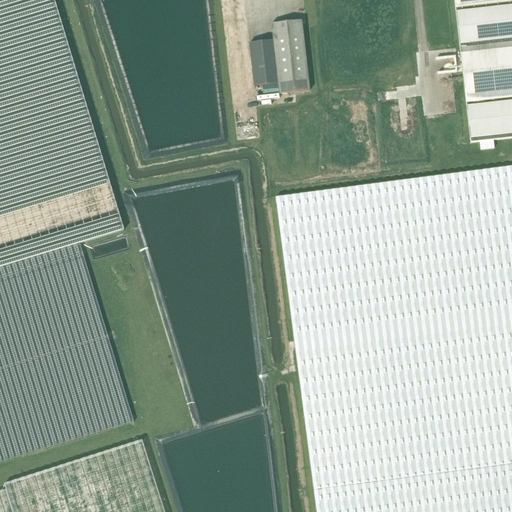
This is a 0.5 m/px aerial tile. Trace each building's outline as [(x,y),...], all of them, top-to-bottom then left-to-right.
[(0,0),(0,462),(134,423),(80,245),(124,231),(54,0),(0,0)] [(511,0),(454,0),(463,76),(470,143),(480,142),(481,150),(488,150),(494,149),(493,143),(492,143),(492,141),(511,138),(511,0)] [(279,85),(280,95),(310,92),(310,91),(304,43),(308,43),(306,26),(302,27),(302,21),(272,25),(274,42),(249,44),(254,88),(279,85)] [(511,511),(511,167),(276,199),(314,492),(316,511),(511,511)] [(5,491),(0,492),(0,511),(164,511),(142,441),(4,485),(5,491)]
